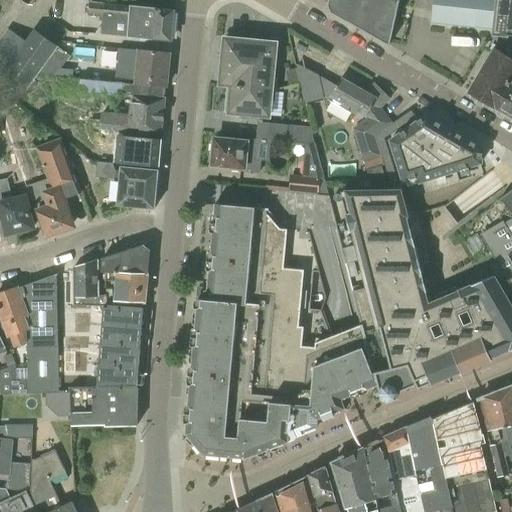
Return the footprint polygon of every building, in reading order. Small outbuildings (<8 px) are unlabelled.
[(331,15),(390,47),(399,0),(329,0),(328,6),(331,15)] [(511,0),(435,0),(433,22),(433,29),(493,35),(511,37),(511,0)] [(89,4),(88,18),(103,20),(103,18),(104,5),(89,4)] [(129,38),(171,41),(174,11),(172,11),(104,5),(103,18),(102,35),(129,38)] [(0,88),(18,102),(28,88),(6,72),(35,32),(34,31),(27,42),(9,27),(0,39),(0,88)] [(57,48),(35,32),(6,72),(28,88),(40,72),(57,48)] [(276,44),(225,39),(220,86),(231,87),(229,114),(269,118),(276,44)] [(68,56),(57,48),(40,72),(51,80),(68,56)] [(140,50),(137,85),(137,86),(166,89),(166,87),(167,87),(170,52),(140,50)] [(511,51),(507,59),(495,52),(470,93),(511,118),(511,51)] [(290,71),(292,84),(304,82),(307,101),(327,98),(321,66),(290,71)] [(137,86),(137,85),(56,78),(55,95),(80,97),(80,93),(134,96),(133,114),(102,111),(101,121),(90,119),(89,130),(162,137),(165,100),(165,99),(166,89),(137,86)] [(353,129),(355,136),(381,109),(391,100),(374,83),(363,94),(341,81),(329,102),(355,117),(357,113),(367,119),(353,129)] [(0,105),(3,107),(9,99),(0,92),(0,105)] [(389,126),(375,136),(391,186),(398,183),(386,144),(384,139),(416,117),(411,111),(393,124),(389,126)] [(425,117),(390,141),(403,182),(418,177),(420,183),(481,164),(481,161),(482,159),(483,149),(435,122),(425,117)] [(305,145),(318,143),(316,129),(287,126),(286,143),(305,145)] [(117,136),(114,164),(158,169),(161,140),(117,136)] [(31,198),(45,238),(70,229),(72,222),(65,205),(68,204),(66,199),(81,194),(62,140),(37,149),(48,179),(27,186),(31,198)] [(231,171),(259,174),(261,161),(254,160),(256,144),(215,140),(215,144),(213,145),(212,152),(214,154),(213,166),(231,168),(231,171)] [(318,143),(305,145),(302,177),(290,176),(288,192),(324,196),(324,188),(326,188),(318,143)] [(116,164),(97,162),(96,178),(112,179),(115,178),(121,178),(119,206),(154,210),(158,173),(122,169),(116,168),(116,164)] [(381,164),(365,169),(370,184),(385,180),(381,164)] [(0,217),(3,216),(7,234),(18,231),(21,233),(29,232),(31,228),(33,228),(26,197),(12,200),(4,171),(0,172),(0,217)] [(402,189),(345,190),(351,214),(346,215),(350,232),(355,230),(369,288),(352,292),(361,326),(372,369),(376,386),(377,385),(383,400),(417,385),(419,389),(432,386),(511,351),(511,305),(495,276),(430,303),(409,219),(402,189)] [(511,191),(499,201),(511,216),(511,191)] [(199,300),(186,436),(205,457),(246,459),(290,442),(290,440),(317,429),(317,420),(345,408),(342,399),(376,386),(372,369),(361,326),(334,337),(324,311),(302,309),(306,271),(286,268),(290,230),(283,230),(269,215),(269,210),(217,206),(207,300),(199,300)] [(511,284),(511,237),(507,229),(503,221),(481,234),(503,268),(511,284)] [(101,273),(105,273),(148,275),(150,250),(144,245),(102,259),(101,273)] [(74,269),(75,306),(107,305),(107,296),(98,296),(97,261),(74,269)] [(105,273),(106,273),(105,281),(115,282),(114,301),(146,304),(148,275),(105,273)] [(57,275),(22,287),(26,300),(27,343),(28,372),(29,371),(31,394),(60,393),(57,275)] [(22,287),(0,294),(0,312),(9,337),(11,336),(15,347),(27,343),(26,300),(22,287)] [(104,307),(102,326),(142,329),(144,309),(104,307)] [(102,326),(100,345),(141,348),(142,329),(102,326)] [(100,345),(99,364),(139,368),(141,348),(100,345)] [(7,368),(2,370),(16,366),(11,353),(3,357),(7,368)] [(99,364),(97,386),(137,387),(139,368),(99,364)] [(0,371),(0,376),(0,395),(7,395),(7,397),(29,396),(29,395),(30,394),(31,394),(29,371),(28,372),(16,372),(16,366),(2,370),(0,371)] [(511,387),(497,393),(506,427),(504,427),(511,455),(511,454),(511,451),(511,446),(511,445),(511,387)] [(71,395),(72,426),(105,425),(105,427),(134,426),(137,426),(137,389),(98,390),(71,390),(71,395)] [(503,457),(511,455),(504,427),(506,427),(497,393),(479,401),(497,477),(507,474),(503,457)] [(0,434),(5,434),(5,437),(32,439),(33,426),(7,424),(9,405),(29,405),(29,396),(7,397),(7,398),(0,397),(0,434)] [(449,511),(496,511),(479,435),(482,435),(474,402),(474,401),(454,409),(432,419),(449,511)] [(449,511),(432,419),(407,429),(407,432),(424,511),(449,511)] [(385,439),(401,511),(424,511),(407,432),(407,429),(407,428),(385,439)] [(14,440),(0,439),(0,475),(12,476),(14,440)] [(363,449),(378,511),(401,511),(385,439),(363,449)] [(378,511),(363,449),(333,464),(345,507),(347,511),(378,511)] [(32,461),(31,498),(31,499),(36,511),(76,511),(72,502),(61,507),(50,482),(67,474),(56,450),(32,461)] [(318,511),(339,511),(325,467),(309,476),(318,511)] [(318,511),(309,476),(277,492),(282,511),(318,511)] [(6,489),(0,488),(0,511),(36,511),(31,499),(31,498),(27,491),(12,499),(6,489)] [(278,511),(273,495),(238,511),(278,511)]
